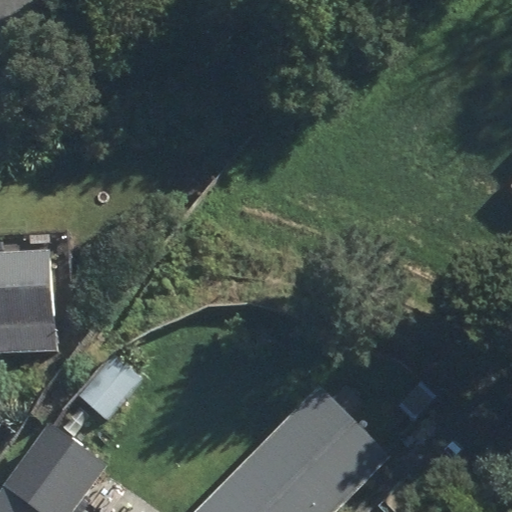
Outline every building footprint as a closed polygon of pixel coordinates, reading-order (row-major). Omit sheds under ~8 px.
[(91,253),(114,272),(135,248),(113,228),(91,253)] [(0,261),(0,354),(65,351),(62,260),(0,261)] [(106,428),(145,385),(119,360),(79,404),(106,428)] [(210,511),(344,511),(396,461),(328,393),(210,511)] [(58,428),(0,507),(0,511),(80,511),(112,468),(58,428)]
